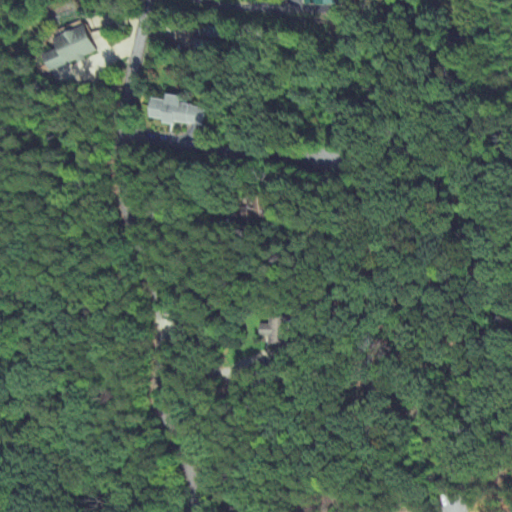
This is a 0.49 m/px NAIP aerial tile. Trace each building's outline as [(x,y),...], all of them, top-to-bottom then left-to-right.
[(44,57),(52,74),(101,53),(89,27),(57,40),(61,50),(44,57)] [(215,52),(215,42),(229,42),(229,30),(209,29),(209,43),(200,42),(200,51),(215,52)] [(156,101),(153,120),(164,122),(164,123),(203,129),(206,110),(183,106),(184,99),(170,97),(169,103),(156,101)] [(247,199),(247,221),(275,221),(275,200),(247,199)] [(270,348),(290,347),(289,318),(270,319),(270,326),(261,326),(261,339),(270,339),(270,348)]
